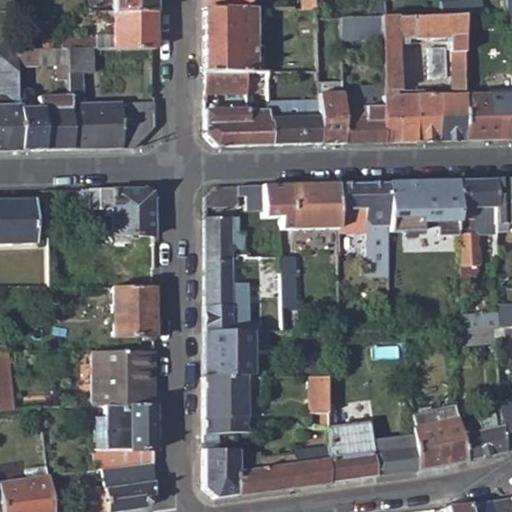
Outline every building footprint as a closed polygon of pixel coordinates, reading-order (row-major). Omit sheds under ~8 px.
[(103,13),(152,13),(151,0),(109,0),(110,5),(103,5),(103,13)] [(201,0),(202,10),(250,10),(252,10),(252,3),(245,3),(245,0),(201,0)] [(299,0),(299,10),(314,8),(312,0),(299,0)] [(479,1),(439,0),(440,17),(458,16),(479,16),(479,1)] [(202,10),(201,74),(250,73),(250,10),(202,10)] [(111,51),(152,51),(152,13),(103,13),(103,20),(110,21),(111,51)] [(378,37),(379,93),(379,105),(380,145),(462,143),(460,72),(458,16),(440,17),(378,18),(378,37)] [(378,37),(378,18),(370,18),(339,19),(340,52),(346,52),(346,38),(378,37)] [(16,53),(23,53),(23,52),(23,26),(10,26),(10,53),(16,53)] [(17,110),(18,151),(69,150),(66,51),(23,52),(23,53),(16,53),(16,65),(54,65),(56,98),(36,99),(36,110),(17,110)] [(66,51),(69,150),(101,150),(131,149),(152,128),(152,104),(82,106),(81,74),(90,74),(90,58),(94,58),(94,51),(66,51)] [(503,55),(504,84),(511,84),(511,55),(503,55)] [(498,142),(504,142),(504,111),(511,110),(511,97),(511,84),(504,84),(470,85),(469,72),(460,72),(462,143),(471,143),(498,142)] [(0,151),(18,151),(17,110),(16,73),(0,73),(0,151)] [(250,73),(201,74),(201,96),(239,95),(239,102),(244,101),(244,95),(267,95),(266,90),(266,73),(250,73)] [(318,146),(341,145),(340,94),(340,77),(317,77),(317,105),(318,146)] [(267,95),(267,106),(307,105),(307,89),(266,90),(267,95)] [(341,145),(380,145),(379,105),(353,105),(352,93),(340,94),(341,145)] [(379,93),(352,93),(353,105),(379,105),(379,93)] [(268,147),(318,146),(317,105),(307,105),(267,106),(267,111),(268,147)] [(267,111),(201,112),(201,138),(211,148),(219,148),(257,147),(268,147),(267,111)] [(511,181),(490,182),(490,209),(491,231),(497,231),(497,226),(511,226),(511,241),(511,181)] [(490,209),(490,182),(454,183),(455,225),(467,225),(467,209),(490,209)] [(455,225),(454,183),(382,184),(383,228),(455,225)] [(383,228),(382,184),(332,186),(333,231),(333,238),(362,237),(364,277),(384,276),(383,228)] [(333,231),(332,186),(287,187),(289,232),(333,231)] [(277,232),(276,187),(262,187),(262,211),(266,212),(267,232),(277,232)] [(202,208),(240,208),(241,188),(211,189),(201,198),(202,208)] [(111,238),(152,236),(151,200),(136,190),(104,191),(73,192),(74,208),(84,207),(84,212),(110,211),(111,238)] [(0,250),(29,250),(27,204),(0,204),(0,250)] [(229,218),(202,218),(202,260),(229,260),(229,218)] [(464,235),(455,236),(457,266),(465,266),(464,235)] [(268,261),(278,261),(278,249),(267,249),(268,261)] [(229,260),(202,260),(202,307),(229,307),(229,260)] [(260,332),(279,333),(279,320),(278,261),(268,261),(260,260),(260,332)] [(110,338),(151,339),(152,289),(109,289),(110,338)] [(493,315),(493,330),(511,329),(511,325),(511,323),(507,323),(506,314),(493,315)] [(480,319),(457,320),(458,333),(480,331),(480,319)] [(279,333),(325,335),(324,322),(279,320),(279,333)] [(480,331),(458,333),(450,334),(451,347),(493,345),(493,330),(480,331)] [(250,332),(202,331),(203,378),(249,378),(250,332)] [(118,409),(143,409),(144,388),(151,388),(151,353),(87,353),(88,410),(118,409)] [(3,354),(0,354),(0,412),(34,411),(32,403),(7,403),(3,354)] [(249,378),(203,378),(203,435),(252,435),(251,408),(257,407),(262,395),(261,378),(249,378)] [(326,378),(306,378),(308,415),(313,415),(314,427),(327,427),(326,378)] [(511,389),(498,395),(499,408),(511,403),(511,389)] [(500,428),(502,453),(511,445),(511,403),(499,408),(499,415),(500,428)] [(108,471),(150,465),(151,408),(143,409),(118,409),(118,450),(108,451),(108,471)] [(500,428),(499,415),(478,420),(480,432),(500,428)] [(410,437),(414,471),(464,461),(455,425),(454,420),(410,430),(410,437)] [(455,425),(464,461),(502,453),(500,428),(480,432),(478,420),(455,425)] [(327,448),(327,484),(372,477),(372,473),(378,472),(379,476),(414,471),(410,437),(367,444),(364,424),(327,430),(327,448)] [(234,450),(234,496),(327,484),(327,448),(292,454),(292,456),(260,460),(262,473),(247,473),(246,451),(234,450)] [(234,450),(201,450),(202,491),(213,499),(234,496),(234,450)] [(21,466),(23,477),(44,475),(43,464),(21,466)] [(85,509),(85,511),(126,511),(141,510),(150,500),(150,465),(108,471),(104,471),(106,489),(91,491),(93,507),(85,509)] [(23,477),(0,479),(0,511),(48,511),(44,475),(23,477)] [(511,511),(506,500),(443,509),(443,511),(511,511)]
